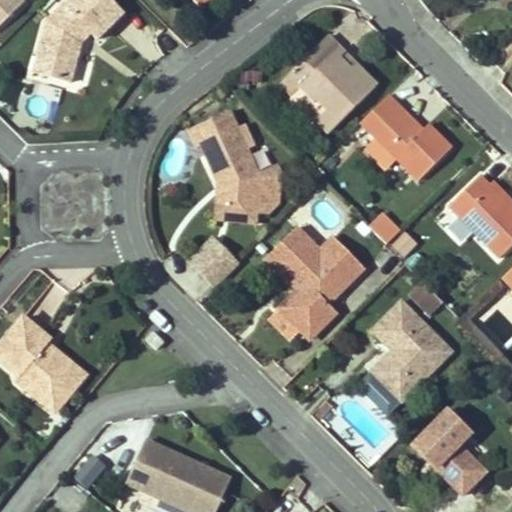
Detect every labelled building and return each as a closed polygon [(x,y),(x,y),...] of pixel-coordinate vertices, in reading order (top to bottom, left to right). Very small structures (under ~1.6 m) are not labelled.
[(0,0),(0,26),(25,3),(21,0),(0,0)] [(53,70),(51,78),(69,83),(80,45),(75,42),(78,33),(80,31),(89,39),(92,35),(99,42),(126,16),(110,0),(72,0),(46,27),(38,56),(45,58),(53,70)] [(316,101),(325,111),(319,118),(330,130),(373,87),(352,65),(347,70),(338,59),(342,55),(325,37),(282,80),(294,93),(300,88),(314,103),(316,101)] [(347,70),(352,65),(342,55),(338,59),(347,70)] [(38,56),(33,73),(51,78),(53,70),(45,58),(38,56)] [(300,88),(294,93),(319,118),(325,111),(316,101),(314,103),(300,88)] [(400,105),(389,94),(361,122),(377,137),(401,160),(420,179),(451,149),(428,126),(425,130),(420,134),(395,111),(400,105)] [(420,134),(425,130),(400,105),(395,111),(420,134)] [(198,147),(215,185),(224,186),(224,208),(254,212),(266,213),(277,204),(279,177),(275,169),(256,178),(228,113),(185,132),(192,149),(198,147)] [(366,147),(389,171),(401,160),(377,137),(366,147)] [(511,245),(511,211),(511,210),(488,187),(480,178),(450,207),(499,258),(511,245)] [(488,187),(511,210),(511,209),(511,202),(493,183),(488,187)] [(213,223),(253,227),(254,212),(224,208),(224,186),(215,185),(213,223)] [(366,228),(385,247),(397,235),(378,216),(366,228)] [(303,285),(278,309),(302,333),(329,306),(363,272),(332,240),(320,252),(296,228),(264,259),(290,286),(297,279),(303,285)] [(390,245),(405,258),(418,242),(402,230),(390,245)] [(214,287),(239,261),(210,234),(186,261),(214,287)] [(511,267),(502,277),(511,287),(511,267)] [(444,307),(423,285),(411,297),(431,319),(444,307)] [(391,371),(379,383),(401,405),(453,354),(404,303),(372,335),(391,355),(391,371)] [(336,313),(329,306),(302,333),(309,339),(336,313)] [(278,309),(269,319),(293,341),(302,333),(278,309)] [(41,391),(62,410),(86,379),(50,348),(55,342),(28,319),(0,352),(0,357),(24,378),(19,384),(36,398),(41,391)] [(391,355),(371,375),(379,383),(391,371),(391,355)] [(36,398),(57,415),(62,410),(41,391),(36,398)] [(325,405),(311,419),(317,425),(331,411),(325,405)] [(484,474),(459,448),(472,436),(449,413),(415,447),(463,496),(484,474)] [(183,511),(215,511),(232,475),(146,436),(124,485),(183,511)] [(89,489),(106,465),(90,453),(72,477),(89,489)]
